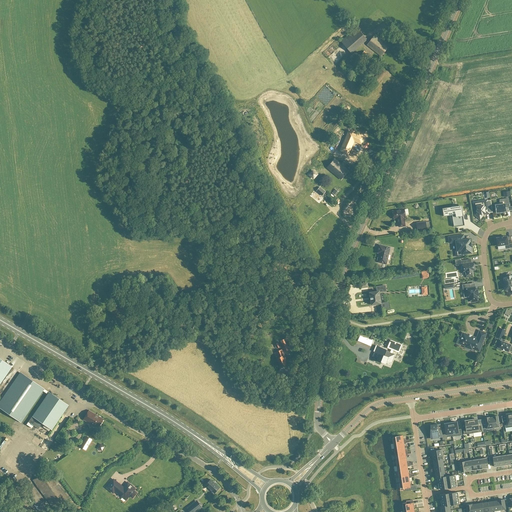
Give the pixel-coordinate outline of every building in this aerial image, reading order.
[(351,54),(368,40),(361,33),(362,32),(358,27),(340,41),(351,54)] [(381,57),(388,48),(374,36),(366,45),(381,57)] [(366,61),(370,56),(364,51),(360,56),(366,61)] [(355,63),(360,59),(354,53),(345,61),(350,68),(355,63)] [(378,81),(384,73),(381,70),(374,78),(378,81)] [(373,79),(368,86),(372,89),(377,83),(373,79)] [(344,146),(340,149),(345,153),(348,154),(354,141),(361,144),(364,137),(349,131),(350,132),(347,136),(348,136),(344,140),(346,141),(342,145),(344,146)] [(341,180),(348,171),(334,160),(327,168),(341,180)] [(319,187),(316,191),(322,196),(325,192),(319,187)] [(506,208),(509,207),(508,199),(504,199),(505,204),(504,204),(500,205),(500,204),(496,204),(496,205),(495,205),(495,209),(494,209),(495,213),(496,213),(496,214),(496,213),(500,213),(503,213),(503,212),(506,212),(506,208)] [(483,201),(477,202),(473,203),(475,215),(475,216),(480,220),(483,216),(483,215),(485,215),(489,214),(487,201),(483,201)] [(462,212),(462,207),(461,206),(453,207),(451,207),(451,208),(442,209),(442,210),(443,217),(448,216),(449,216),(449,215),(453,215),(455,214),(457,227),(464,226),(463,215),(462,215),(461,213),(461,212),(462,212)] [(405,218),(404,209),(400,210),(400,211),(393,212),(394,219),(398,219),(399,227),(405,226),(404,218),(405,218)] [(463,254),(472,253),(471,248),(471,247),(471,246),(470,247),(470,244),(470,243),(470,242),(470,243),(470,239),(464,240),(463,235),(459,236),(448,238),(449,243),(456,243),(457,250),(457,251),(461,251),(462,255),(463,254)] [(507,240),(507,237),(503,237),(500,237),(500,238),(496,238),(496,239),(495,239),(496,244),(497,244),(497,246),(505,245),(506,249),(511,247),(511,245),(511,240),(507,240)] [(390,248),(379,245),(377,253),(379,254),(379,257),(378,258),(377,261),(377,262),(377,263),(386,265),(390,248)] [(455,261),(455,262),(461,262),(461,265),(462,265),(463,272),(464,272),(465,276),(466,276),(466,278),(472,277),(471,275),(472,275),(472,271),(475,270),(474,267),(474,265),(473,265),(472,263),(471,263),(471,260),(461,261),(461,260),(460,260),(460,261),(459,262),(459,260),(455,261)] [(511,277),(511,278),(511,276),(506,277),(507,279),(503,279),(504,290),(508,289),(508,291),(511,290),(511,277)] [(470,296),(471,303),(478,302),(477,296),(478,296),(477,290),(476,290),(475,288),(469,289),(469,285),(462,286),(464,293),(467,292),(468,297),(470,296)] [(377,292),(369,293),(371,305),(381,304),(379,293),(386,292),(385,286),(377,287),(377,292)] [(120,315),(127,310),(122,305),(115,310),(109,315),(115,322),(122,317),(120,315)] [(497,348),(498,348),(501,350),(502,350),(504,351),(508,352),(509,351),(511,352),(511,351),(511,346),(511,345),(507,344),(507,343),(508,342),(505,341),(504,342),(501,341),(504,331),(500,329),(500,328),(496,337),(496,338),(497,337),(500,338),(498,342),(498,343),(496,347),(498,348),(497,348)] [(468,336),(463,334),(461,339),(462,339),(460,344),(466,346),(467,345),(473,347),(472,348),(471,349),(472,349),(479,351),(486,334),(479,332),(476,339),(471,337),(468,336)] [(368,346),(370,340),(362,337),(360,342),(368,346)] [(377,361),(381,363),(381,362),(385,364),(386,363),(390,365),(394,355),(392,354),(394,350),(399,352),(401,346),(401,345),(391,341),(388,348),(390,348),(390,349),(391,349),(390,353),(386,351),(386,350),(376,346),(374,352),(380,354),(377,361)] [(287,365),(285,360),(286,360),(285,358),(286,358),(285,356),(282,350),(277,352),(279,358),(277,359),(281,368),(287,365)] [(0,384),(12,367),(0,358),(0,384)] [(0,401),(0,408),(7,413),(21,423),(44,390),(19,373),(0,401)] [(52,430),(68,406),(48,393),(32,417),(52,430)] [(103,420),(89,411),(83,420),(98,429),(103,420)] [(493,431),(493,428),(491,418),(489,419),(489,418),(485,418),(485,419),(486,426),(482,426),(483,433),(493,431)] [(463,429),(464,435),(473,434),(471,419),(467,420),(467,421),(465,421),(466,428),(463,429)] [(475,419),(471,419),(473,434),(482,433),(481,426),(478,426),(477,419),(475,420),(475,419)] [(450,423),(453,437),(462,436),(461,430),(458,430),(457,422),(454,423),(454,422),(450,423)] [(445,432),(441,432),(442,440),(447,439),(447,438),(452,437),(453,437),(450,423),(447,423),(447,424),(444,424),(444,426),(445,432)] [(431,425),(430,437),(435,436),(435,439),(438,438),(442,438),(441,431),(438,432),(437,424),(431,425)] [(89,443),(84,440),(80,447),(85,450),(89,443)] [(48,469),(32,480),(53,509),(69,498),(48,469)] [(126,500),(129,496),(132,498),(136,493),(133,491),(135,489),(127,483),(123,488),(113,480),(107,488),(113,493),(114,491),(126,500)] [(214,494),(219,488),(210,480),(205,486),(214,494)] [(404,492),(410,491),(409,482),(399,483),(400,491),(404,490),(404,492)] [(402,504),(403,511),(413,509),(412,501),(406,501),(406,503),(402,504)] [(197,502),(194,503),(189,507),(187,509),(189,511),(196,511),(199,510),(201,508),(197,502)]
